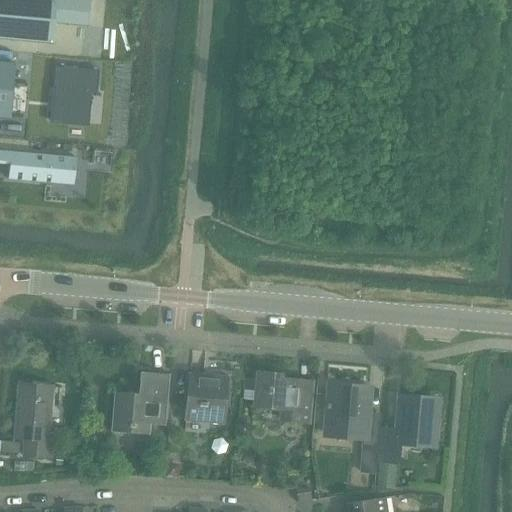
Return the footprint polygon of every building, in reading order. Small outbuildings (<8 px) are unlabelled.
[(80,0),(0,0),(0,38),(51,44),(53,22),(87,25),(89,1),(80,0)] [(0,62),(0,117),(9,119),(14,64),(0,62)] [(56,68),(50,124),(85,128),(89,93),(96,93),(98,72),(56,68)] [(0,178),(68,185),(75,185),(75,183),(78,160),(0,151),(0,178)] [(112,422),(111,432),(149,436),(150,425),(163,427),(166,392),(149,391),(151,374),(140,373),(138,395),(114,393),(112,422)] [(308,425),(312,383),(272,379),(272,374),(257,373),(253,407),(281,410),(280,418),(290,419),(289,423),(308,425)] [(189,374),(185,422),(223,425),(227,378),(189,374)] [(50,458),(51,442),(47,441),(51,386),(18,384),(14,440),(23,441),(22,456),(50,458)] [(376,449),(379,418),(379,413),(367,412),(369,390),(329,387),(325,439),(361,442),(360,447),(376,449)] [(432,445),(435,402),(401,400),(398,433),(382,432),(380,460),(396,461),(398,442),(432,445)] [(55,455),(54,466),(62,467),(63,456),(55,455)] [(14,462),(13,472),(23,473),(23,472),(24,470),(24,462),(14,462)] [(24,470),(23,472),(32,473),(33,463),(24,462),(24,470)] [(166,464),(165,477),(177,478),(178,465),(166,464)] [(377,475),(376,487),(394,488),(395,476),(377,475)] [(295,490),(296,492),(298,503),(298,504),(312,502),(312,501),(309,488),(296,490),(295,490)] [(347,511),(386,511),(384,498),(346,504),(347,511)]
